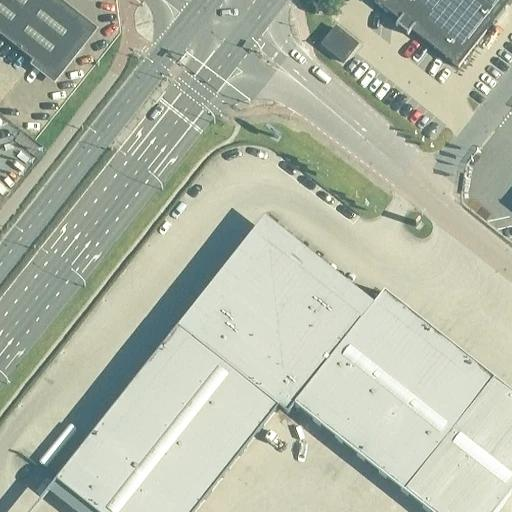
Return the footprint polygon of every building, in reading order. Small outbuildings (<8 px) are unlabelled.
[(89,31),(49,0),(0,0),(0,37),(52,78),(89,31)] [(476,44),(511,0),(376,0),(374,3),(382,9),(382,8),(399,21),(395,25),(397,27),(398,25),(408,32),(406,34),(408,36),(412,31),(458,67),(476,44)] [(343,64),(357,46),(335,29),(321,47),(343,64)] [(496,511),(511,492),(511,395),(494,381),(383,293),(361,321),(301,273),(306,267),(296,260),(292,266),(267,246),(192,340),(177,328),(54,482),(91,511),(195,511),(277,409),(287,417),(294,407),(426,511),(496,511)] [(59,362),(51,382),(61,386),(69,367),(59,362)]
